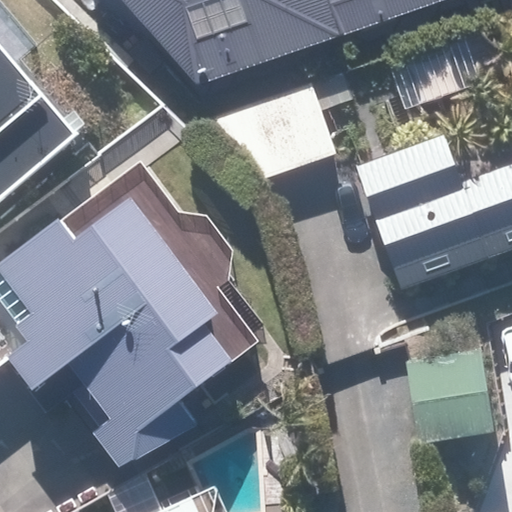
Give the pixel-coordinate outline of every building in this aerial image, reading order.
[(170,0),(199,80),(417,0),(170,0)] [(0,185),(61,135),(3,65),(24,47),(0,17),(0,185)] [(460,39),(424,47),(432,77),(467,68),(460,39)] [(304,85),(218,116),(244,186),(329,155),(304,85)] [(511,164),(448,188),(429,136),(349,164),(389,274),(395,273),(398,282),(511,240),(511,164)] [(72,384),(82,394),(73,402),(92,424),(82,433),(110,466),(173,414),(164,403),(219,357),(193,325),(207,312),(114,201),(63,245),(43,221),(0,256),(0,366),(38,411),(72,384)] [(472,353),(401,363),(413,445),(485,434),(472,353)]
